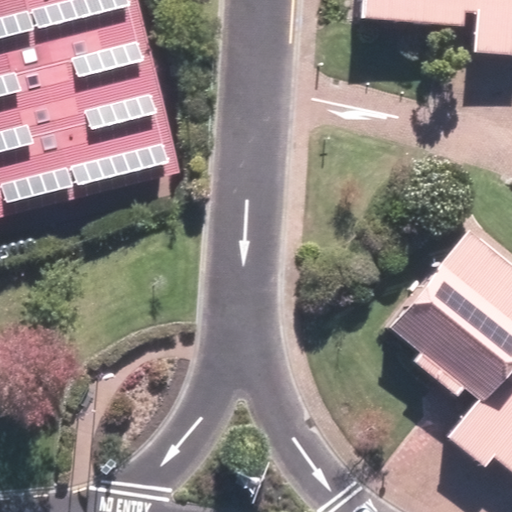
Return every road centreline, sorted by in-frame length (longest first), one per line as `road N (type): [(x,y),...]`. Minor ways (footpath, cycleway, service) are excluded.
road 1 (residential): [(259,84),(401,117),(511,165)]
road 2 (residential): [(245,304),(274,397),(353,511)]
road 3 (residential): [(245,304),(208,393),(136,511)]
road 4 (residential): [(259,84),(245,304)]
